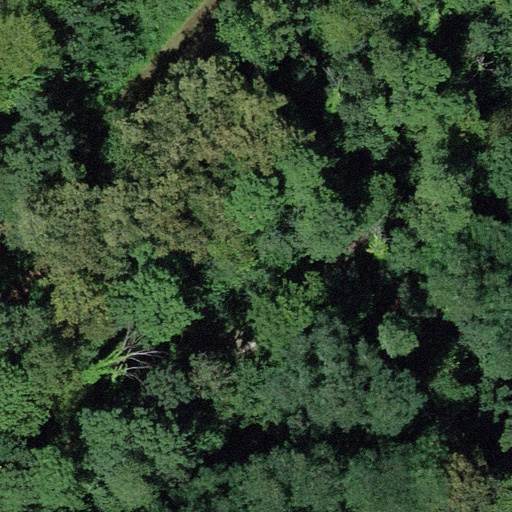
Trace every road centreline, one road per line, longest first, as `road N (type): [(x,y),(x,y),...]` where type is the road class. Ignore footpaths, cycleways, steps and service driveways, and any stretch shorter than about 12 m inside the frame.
road 1 (track): [(511,132),(207,371),(0,483)]
road 2 (track): [(0,242),(219,0)]
